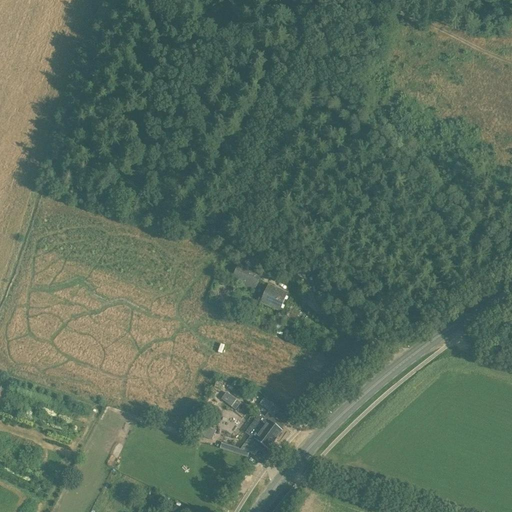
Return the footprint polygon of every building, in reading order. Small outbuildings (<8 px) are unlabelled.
[(252,275),(253,273),(240,268),(235,278),(244,282),(242,285),(253,291),(260,277),(254,274),(254,276),(252,275)] [(288,293),(268,284),(262,297),(260,296),(257,302),(280,312),(288,293)] [(263,400),(259,405),(269,412),(274,405),(263,400)] [(218,408),(206,403),(205,403),(201,412),(202,412),(214,417),(218,408)] [(287,422),(291,417),(281,411),(278,416),(287,422)] [(260,414),(245,433),(250,437),(247,441),(263,453),(266,449),(267,450),(282,431),(280,429),(282,425),(268,414),(265,418),(260,414)] [(215,432),(201,427),(197,437),(212,441),(215,432)] [(238,455),(240,449),(221,443),(220,449),(219,450),(238,455)]
